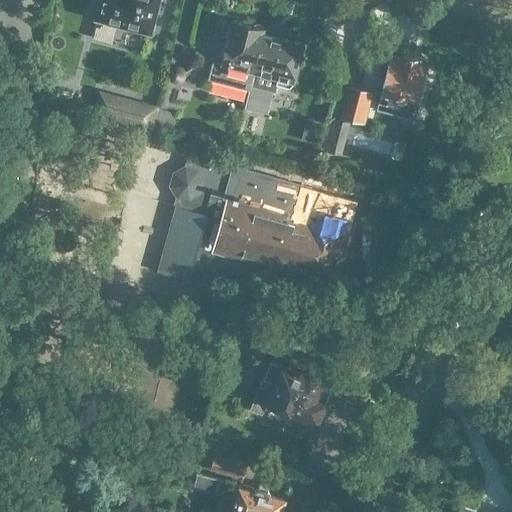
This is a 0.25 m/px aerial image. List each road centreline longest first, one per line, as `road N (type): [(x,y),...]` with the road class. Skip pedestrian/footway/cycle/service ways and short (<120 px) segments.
road 1 (residential): [(0,373),(24,0)]
road 2 (residential): [(511,271),(466,321),(385,453),(368,511)]
